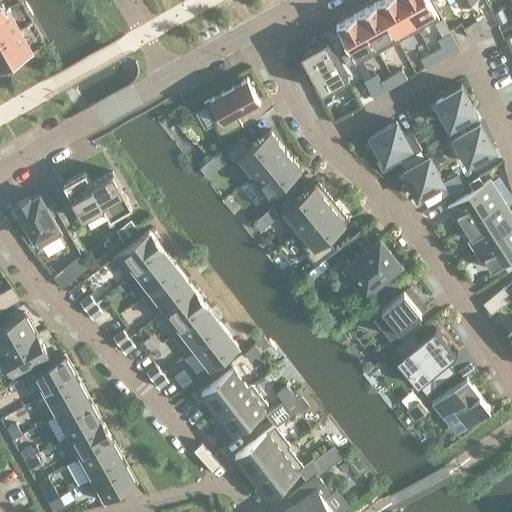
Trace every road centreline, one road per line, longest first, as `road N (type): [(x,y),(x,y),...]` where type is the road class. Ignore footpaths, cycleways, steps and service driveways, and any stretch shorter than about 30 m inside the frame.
road 1 (residential): [(0,228),(231,482)]
road 2 (residential): [(320,144),(427,250),(511,386)]
road 3 (residential): [(320,144),(473,62),(511,142)]
road 4 (residential): [(169,77),(0,171)]
road 5 (residential): [(252,30),(320,144)]
